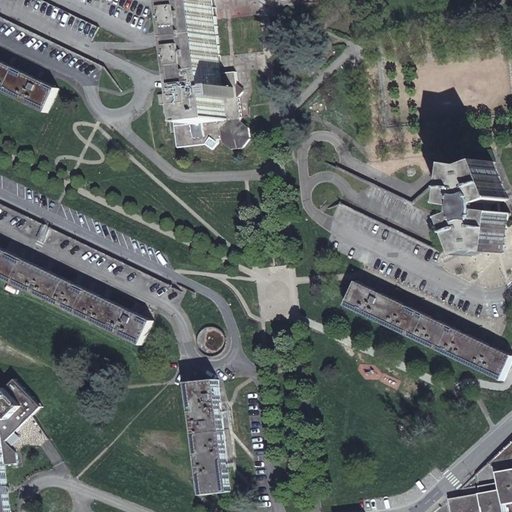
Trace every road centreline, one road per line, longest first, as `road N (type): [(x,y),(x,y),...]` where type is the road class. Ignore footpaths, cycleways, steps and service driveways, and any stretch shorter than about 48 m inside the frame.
road 1 (residential): [(511,290),(473,293),(335,225)]
road 2 (residential): [(25,511),(28,491),(49,479),(139,511)]
road 3 (residential): [(415,511),(511,424)]
